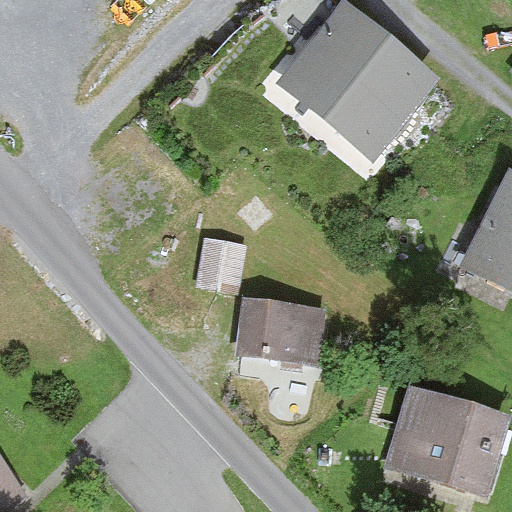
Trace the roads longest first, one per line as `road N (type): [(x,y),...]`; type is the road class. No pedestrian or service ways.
road 1 (unclassified): [(0,187),(291,511)]
road 2 (track): [(3,191),(211,0)]
road 3 (track): [(390,0),(511,102)]
